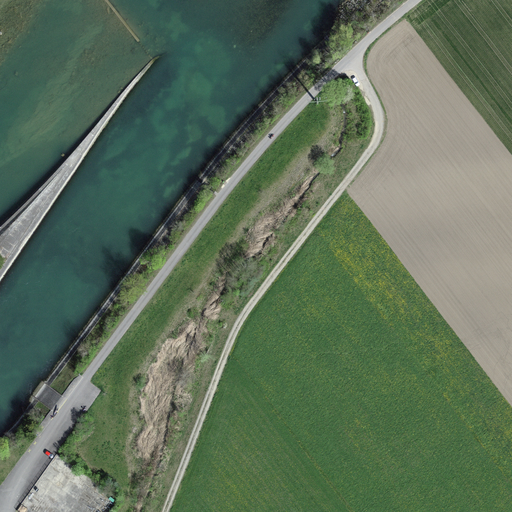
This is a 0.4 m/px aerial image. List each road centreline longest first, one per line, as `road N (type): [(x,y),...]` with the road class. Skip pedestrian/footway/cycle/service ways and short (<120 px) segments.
road 1 (unclassified): [(4,511),(86,377),(226,188),(348,58),(415,0)]
road 2 (track): [(165,511),(240,322),(376,136),(374,103),(348,58)]
